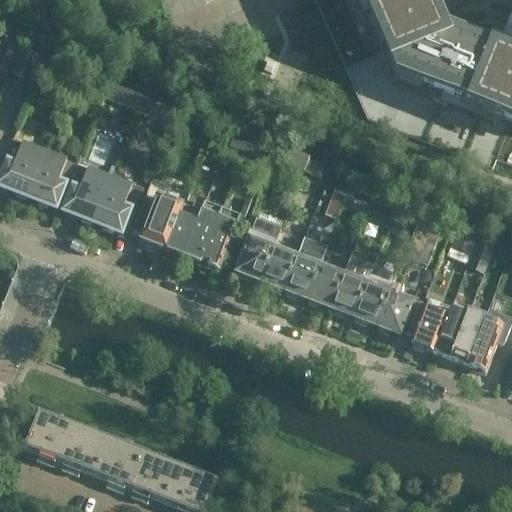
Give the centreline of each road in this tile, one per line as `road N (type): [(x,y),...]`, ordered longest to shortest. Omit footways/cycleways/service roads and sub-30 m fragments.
road 1 (unclassified): [(511,434),(52,248)]
road 2 (residential): [(4,366),(52,248)]
